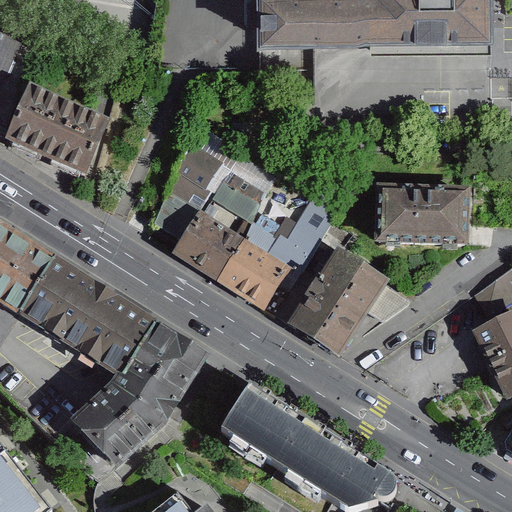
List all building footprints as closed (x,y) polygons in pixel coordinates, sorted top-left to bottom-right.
[(261,0),(262,40),(262,74),(317,73),(317,40),(372,39),(372,55),(493,54),(492,0),(261,0)] [(0,106),(27,46),(0,34),(0,106)] [(117,127),(40,93),(17,144),(94,178),(117,127)] [(180,174),(161,228),(180,240),(198,213),(190,208),(195,200),(207,208),(214,197),(208,193),(226,166),(198,147),(180,174)] [(207,208),(177,257),(203,273),(245,298),(273,315),(337,210),(315,197),(284,246),(256,229),(276,197),(231,169),(214,197),(207,208)] [(465,197),(383,195),(382,246),(464,248),(465,197)] [(84,431),(130,479),(175,435),(211,369),(95,298),(0,243),(0,302),(62,341),(130,385),(124,394),(84,431)] [(385,282),(336,252),(290,325),(340,356),(367,312),(383,286),(385,282)] [(511,306),(511,272),(476,298),(489,319),(511,306)] [(411,301),(383,286),(367,312),(384,323),(405,308),(411,306),(411,301)] [(511,403),(511,321),(478,339),(511,404),(511,403)] [(392,483),(248,392),(224,438),(341,511),(379,511),(375,509),(377,506),(383,509),(389,508),(395,505),(398,500),(398,492),(396,486),(392,483)] [(52,511),(0,445),(0,511),(52,511)] [(190,511),(181,500),(165,511),(190,511)]
